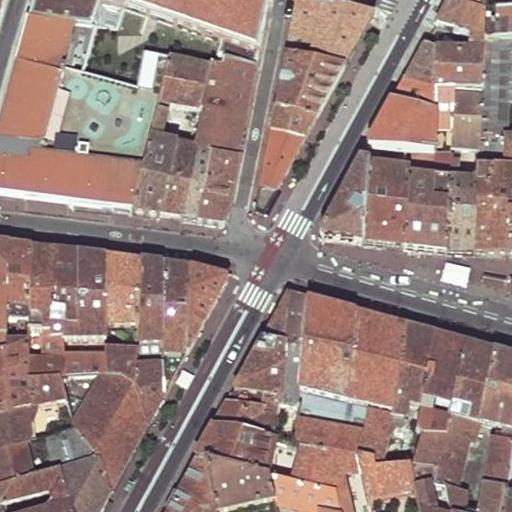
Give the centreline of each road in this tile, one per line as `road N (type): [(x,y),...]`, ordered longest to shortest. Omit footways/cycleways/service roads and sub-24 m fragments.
road 1 (residential): [(147,511),(284,259)]
road 2 (residential): [(284,259),(419,14)]
road 3 (residential): [(281,0),(233,249)]
road 4 (residential): [(511,328),(284,259)]
road 5 (residential): [(233,249),(0,221)]
